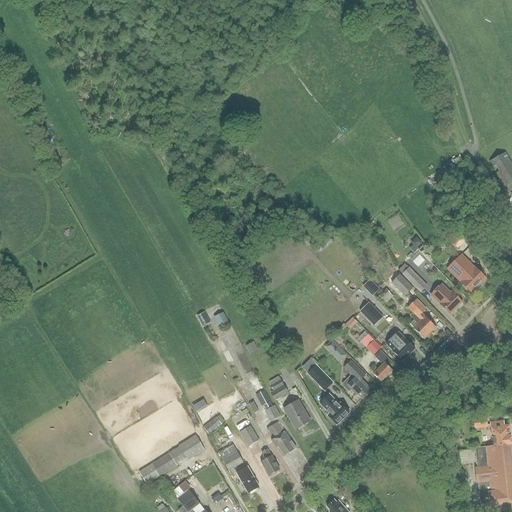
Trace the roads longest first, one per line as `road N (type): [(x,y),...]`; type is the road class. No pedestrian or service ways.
road 1 (tertiary): [(283,511),(456,349),(483,337)]
road 2 (track): [(409,0),(474,155)]
